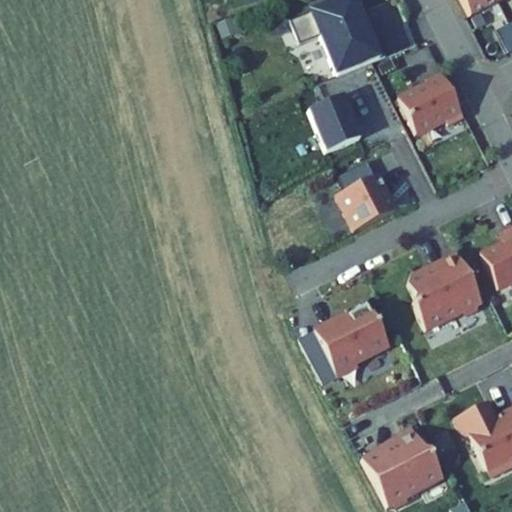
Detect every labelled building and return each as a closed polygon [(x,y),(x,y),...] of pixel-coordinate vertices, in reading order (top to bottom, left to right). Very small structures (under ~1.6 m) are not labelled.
[(363,26),(352,0),(327,0),(286,17),(296,40),(317,32),(334,73),(370,58),(382,53),(370,24),(363,26)] [(463,0),(472,15),(498,1),(497,0),(463,0)] [(511,47),(511,26),(508,20),(495,27),(507,50),(511,47)] [(461,115),(439,68),(423,76),(425,80),(395,95),(413,131),(443,116),(445,122),(461,115)] [(340,92),(306,106),(323,149),(358,135),(340,92)] [(333,192),(351,228),(393,207),(375,171),(333,192)] [(511,285),(511,229),(504,233),(509,242),(479,257),(497,293),(511,285)] [(480,306),(456,256),(436,266),(438,270),(421,278),(408,274),(404,287),(410,301),(408,308),(421,335),(459,317),(465,319),(473,315),(475,309),(480,306)] [(382,346),(360,300),(339,310),(343,318),(332,325),(329,320),(308,330),(331,377),(353,367),(350,361),(382,346)] [(495,422),(486,404),(451,421),(462,442),(466,440),(486,480),(508,470),(509,466),(511,465),(511,409),(501,415),(502,418),(495,422)] [(409,434),(396,429),(393,443),(379,450),(377,446),(357,456),(383,505),(388,502),(394,504),(401,500),(403,494),(437,476),(423,450),(416,447),(409,434)]
